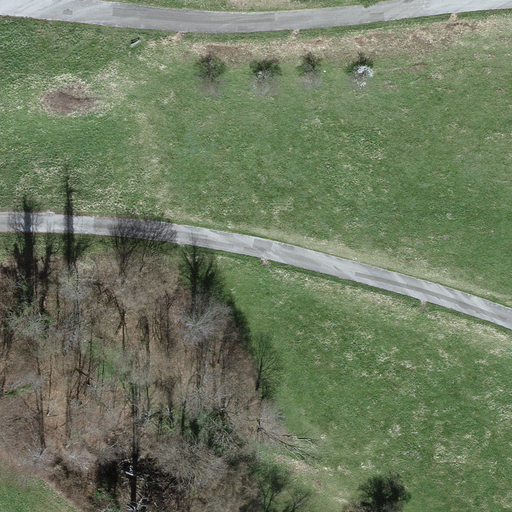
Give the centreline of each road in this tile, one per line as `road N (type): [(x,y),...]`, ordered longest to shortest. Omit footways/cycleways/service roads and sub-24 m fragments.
road 1 (unclassified): [(0,221),(201,236),(511,319)]
road 2 (unclassified): [(471,0),(232,23),(0,5)]
